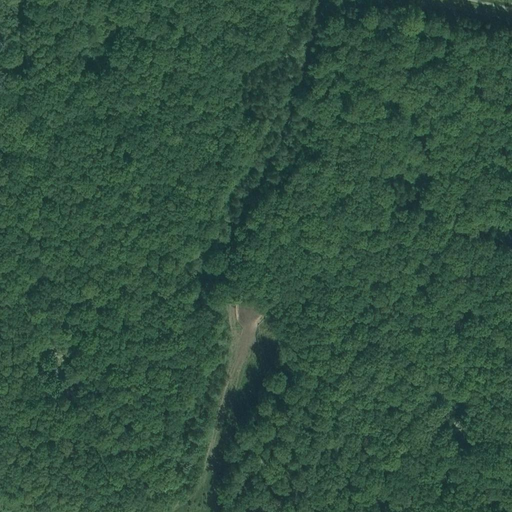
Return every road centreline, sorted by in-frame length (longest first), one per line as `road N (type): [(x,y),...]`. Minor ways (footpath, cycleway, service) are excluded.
road 1 (track): [(227,256),(230,355),(212,448),(193,491),(166,511)]
road 2 (track): [(240,216),(292,102),(319,0)]
